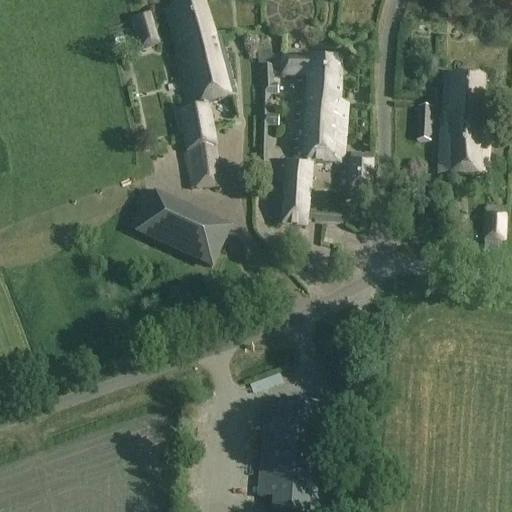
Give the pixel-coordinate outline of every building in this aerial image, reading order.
[(188,91),(186,92),(191,111),(180,115),(187,157),(191,193),(221,189),(209,106),(237,97),(222,42),(213,45),(202,0),(165,13),(183,79),(185,79),(188,91)] [(142,54),(161,49),(152,16),(133,22),(142,54)] [(274,79),(281,78),(282,61),(282,60),(273,60),(272,48),(260,49),(263,97),(260,185),(270,186),(270,163),(267,163),(268,128),(280,129),(280,117),(269,117),(269,97),(279,98),(279,85),(274,85),(274,79)] [(282,61),(281,78),(281,79),(305,81),(297,164),(279,163),(277,186),(283,186),(282,198),(276,197),(274,227),(305,229),(310,166),(343,168),(348,106),(340,106),(343,64),(282,61)] [(482,128),(483,80),(445,79),(444,119),(442,119),(440,177),(489,179),(490,128),(482,128)] [(432,144),(433,111),(419,110),(417,144),(432,144)] [(371,201),(372,156),(350,155),(349,172),(341,172),(340,200),(371,201)] [(128,234),(135,238),(214,274),(233,232),(143,190),(135,207),(139,209),(128,234)] [(504,244),(505,219),(504,219),(504,209),(486,208),(485,217),(484,216),(483,243),(484,243),(484,252),(501,253),(501,244),(504,244)] [(323,504),(330,409),(266,404),(259,500),(275,501),(274,511),(305,511),(307,503),(323,504)]
